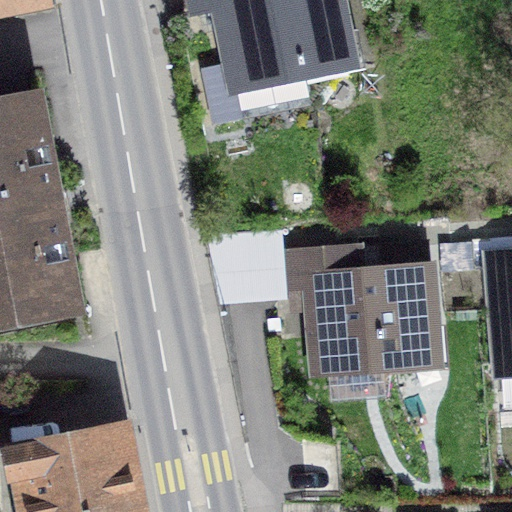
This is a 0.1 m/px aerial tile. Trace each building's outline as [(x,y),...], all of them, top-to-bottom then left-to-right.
[(304,71),(303,66),(348,57),(336,0),(190,0),(193,11),(219,5),(235,85),(304,71)] [(0,99),(0,325),(75,311),(34,93),(0,99)] [(495,363),(511,361),(511,227),(489,228),(495,363)] [(388,363),(387,358),(433,355),(424,244),(383,248),(385,273),(345,276),(343,249),(286,253),(289,288),(311,286),(317,369),(388,363)] [(32,472),(39,511),(126,511),(111,432),(8,448),(13,476),(32,472)]
